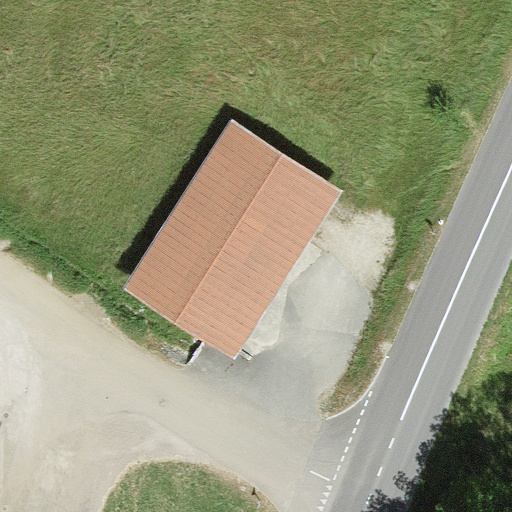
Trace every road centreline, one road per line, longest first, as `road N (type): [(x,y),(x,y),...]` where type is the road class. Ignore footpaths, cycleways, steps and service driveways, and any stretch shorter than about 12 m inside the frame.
road 1 (track): [(0,266),(146,365),(298,435),(370,491)]
road 2 (tertiary): [(363,511),(511,162)]
